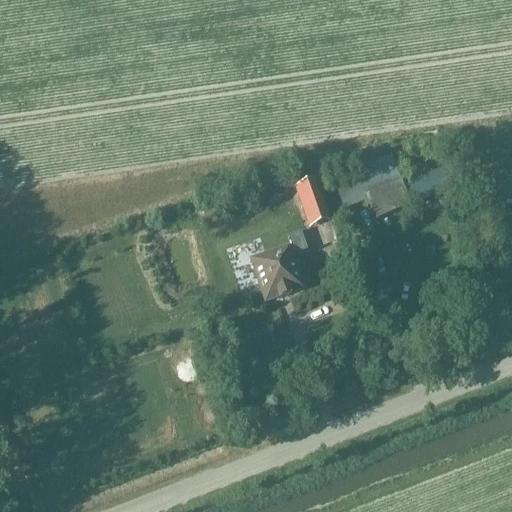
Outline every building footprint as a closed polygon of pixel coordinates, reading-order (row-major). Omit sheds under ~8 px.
[(447,168),(400,186),(400,184),(397,176),(399,175),(393,159),(333,180),(344,211),(366,203),(374,224),(409,209),(408,207),(456,188),(447,168)] [(307,182),(303,170),(288,176),(292,188),(307,182)] [(282,197),(275,178),(260,183),(266,202),(282,197)] [(330,222),(324,207),(316,182),(295,189),(304,215),(309,230),(330,222)] [(301,233),(286,238),(293,260),(308,254),(301,233)] [(286,295),(300,290),(286,248),(248,261),(262,303),(277,298),(277,299),(287,296),(286,295)]
